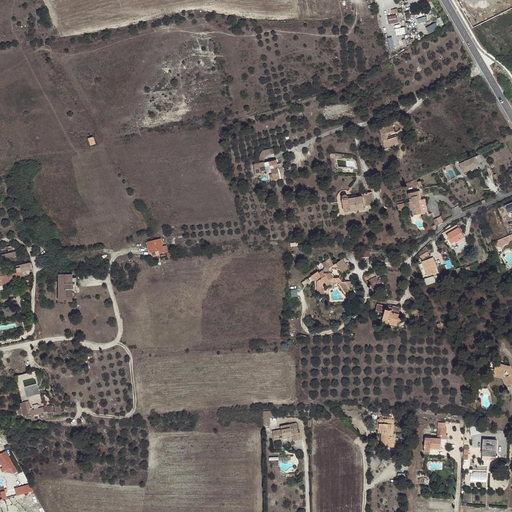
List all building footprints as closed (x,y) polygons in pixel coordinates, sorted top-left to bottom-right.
[(397,15),(388,15),(389,23),(398,23),(397,15)] [(428,32),(438,28),(436,23),(426,27),(428,32)] [(395,29),(397,35),(406,33),(404,26),(395,29)] [(393,36),(388,38),(391,51),(396,49),(393,36)] [(394,129),(392,123),(379,128),(385,145),(398,141),(396,135),(386,139),(384,133),(394,129)] [(395,131),(394,129),(384,133),(386,139),(396,135),(396,134),(387,137),(386,134),(395,131)] [(481,169),(486,167),(480,154),(460,164),(464,172),(479,165),(481,169)] [(265,161),(263,161),(265,170),(266,170),(266,166),(271,165),(272,174),(270,175),(271,180),(280,179),(279,168),(275,168),(274,165),(278,164),(277,160),(265,162),(265,161)] [(265,170),(263,161),(254,163),(256,173),(261,172),(261,171),(265,170)] [(447,165),(450,177),(455,176),(451,164),(447,165)] [(421,195),(420,191),(408,193),(410,202),(408,202),(410,211),(412,210),(413,216),(428,212),(425,199),(422,199),(420,200),(419,195),(421,195)] [(364,206),(374,205),(372,193),(362,194),(362,196),(348,198),(348,196),(347,195),(346,194),(345,194),(344,195),(343,195),(342,197),(342,200),(344,212),(350,211),(364,209),(364,206)] [(446,234),(458,227),(457,225),(452,219),(442,234),(447,242),(449,240),(447,238),(448,238),(446,234)] [(464,238),(458,227),(446,234),(448,238),(447,238),(449,240),(451,244),(454,242),(455,243),(464,238)] [(159,253),(164,252),(161,239),(147,242),(149,253),(159,251),(159,253)] [(6,258),(17,255),(15,247),(14,247),(13,246),(0,248),(0,254),(0,255),(5,254),(6,258)] [(426,249),(418,254),(422,260),(430,255),(426,249)] [(422,262),(427,276),(437,273),(435,269),(431,258),(422,262)] [(324,291),(324,288),(322,285),(325,283),(327,286),(331,284),(339,283),(342,283),(342,282),(339,278),(333,278),(330,273),(333,268),(338,267),(342,273),(348,269),(342,259),(334,265),(330,259),(322,264),(321,263),(316,266),(319,270),(311,276),(315,281),(315,290),(317,291),(324,291)] [(31,270),(30,263),(20,265),(21,272),(31,270)] [(23,280),(21,272),(7,275),(6,271),(0,272),(0,287),(2,287),(2,285),(23,280)] [(58,274),(58,302),(72,302),(72,298),(72,278),(72,275),(58,274)] [(434,276),(424,279),(426,285),(436,282),(434,276)] [(342,283),(339,283),(346,294),(354,281),(342,282),(342,283)] [(397,321),(397,317),(400,307),(392,305),(391,308),(377,304),(375,310),(382,312),(383,312),(381,321),(396,325),(397,321)] [(398,321),(397,321),(396,325),(381,321),(383,312),(382,312),(379,322),(380,324),(381,325),(390,327),(391,325),(397,327),(398,321)] [(511,372),(510,366),(495,363),(493,374),(504,376),(507,386),(511,383),(511,372)] [(23,380),(35,377),(34,371),(15,376),(22,402),(20,403),(23,416),(31,414),(31,415),(44,412),(43,407),(30,410),(23,380)] [(504,376),(493,374),(492,377),(502,378),(505,387),(507,386),(504,376)] [(391,433),(393,433),(394,420),(392,420),(392,417),(387,416),(386,419),(379,419),(378,429),(378,433),(381,433),(391,433)] [(294,434),(295,441),(301,439),(300,432),(298,432),(297,427),(290,429),(289,424),(280,426),(281,429),(272,431),(274,440),(279,439),(278,435),(282,434),(282,436),(291,434),(294,434)] [(441,435),(446,435),(446,428),(437,427),(437,438),(424,437),(424,451),(430,452),(430,448),(440,448),(441,439),(441,435)] [(391,438),(391,433),(381,433),(381,445),(385,446),(386,443),(393,443),(394,438),(391,438)] [(482,455),(495,456),(496,440),(483,439),(482,455)] [(0,452),(0,462),(5,471),(14,466),(6,451),(1,453),(0,452)] [(15,486),(16,494),(33,491),(32,483),(15,486)]
